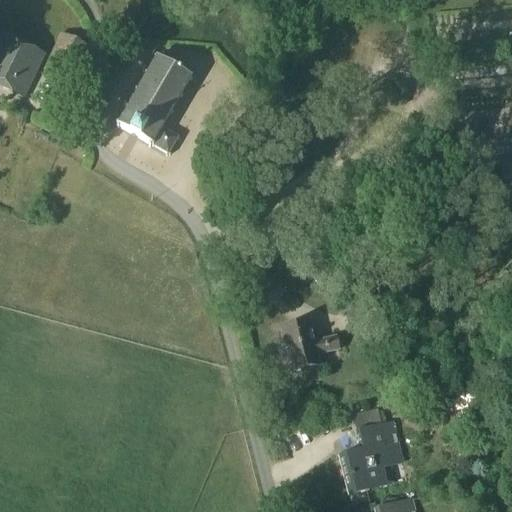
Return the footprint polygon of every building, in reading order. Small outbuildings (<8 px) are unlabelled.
[(0,91),(23,102),(43,59),(44,59),(45,58),(0,37),(0,91)] [(42,74),(71,88),(89,51),(60,37),(42,74)] [(192,80),(155,58),(113,130),(150,151),(151,151),(167,160),(179,140),(163,131),(192,80)] [(366,326),(363,313),(344,317),(347,331),(366,326)] [(307,327),(279,333),(290,376),(318,369),(315,360),(336,354),(333,341),(312,347),(307,327)] [(471,386),(447,394),(454,414),(466,410),(465,406),(476,402),(471,386)] [(359,455),(334,461),(334,462),(340,461),(349,497),(344,499),(344,500),(368,494),(367,491),(384,487),(384,486),(377,487),(373,473),(401,466),(391,426),(379,429),(376,417),(353,423),(355,433),(354,433),(355,437),(359,455)]
